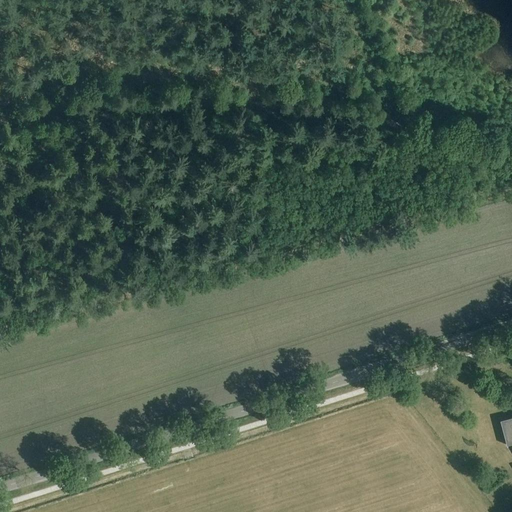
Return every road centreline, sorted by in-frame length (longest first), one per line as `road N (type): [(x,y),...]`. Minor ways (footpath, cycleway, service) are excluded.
road 1 (tertiary): [(0,488),(511,326)]
road 2 (track): [(0,121),(136,104),(300,108),(410,125),(511,154)]
